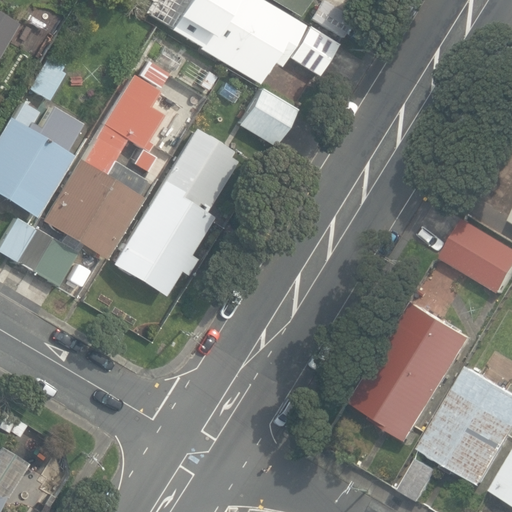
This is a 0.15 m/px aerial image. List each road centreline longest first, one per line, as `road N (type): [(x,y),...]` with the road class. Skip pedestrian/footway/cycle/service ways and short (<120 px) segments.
road 1 (tertiary): [(205,450),(486,0)]
road 2 (residential): [(0,327),(205,450)]
